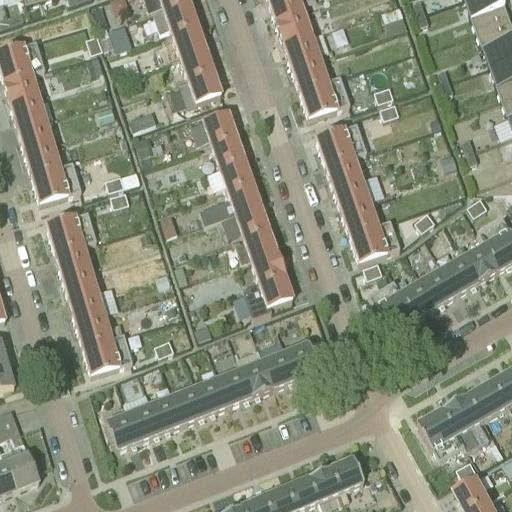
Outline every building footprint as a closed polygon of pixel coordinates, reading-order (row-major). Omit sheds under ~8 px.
[(20,0),(24,14),(41,9),(38,0),(20,0)] [(38,0),(41,9),(58,4),(57,0),(38,0)] [(162,19),(187,10),(183,0),(141,0),(148,20),(161,15),(162,19)] [(274,31),(303,20),(296,0),(288,0),(266,8),(274,31)] [(499,2),(497,0),(476,0),(462,5),(467,19),(468,23),(474,40),(508,27),(503,13),(499,2)] [(86,2),(79,5),(83,16),(91,13),(86,2)] [(79,5),(71,8),(76,19),(83,16),(79,5)] [(170,42),(195,33),(187,10),(162,19),(152,22),(159,41),(168,38),(170,42)] [(384,29),(403,23),(400,13),(381,19),(384,29)] [(419,13),(408,17),(410,24),(422,20),(419,13)] [(101,14),(90,17),(96,36),(107,33),(101,14)] [(282,53),(311,43),(303,20),(274,31),(282,53)] [(422,20),(410,24),(413,32),(424,28),(422,20)] [(510,32),(508,27),(474,40),(480,57),(481,57),(488,74),(511,65),(511,38),(511,36),(510,32)] [(17,29),(10,32),(13,43),(21,41),(17,29)] [(10,32),(2,34),(6,46),(13,43),(10,32)] [(178,65),(203,56),(195,33),(170,42),(171,46),(162,49),(168,68),(178,65)] [(97,37),(103,56),(112,53),(106,34),(97,37)] [(107,39),(112,53),(114,61),(132,55),(124,34),(107,39)] [(290,76),(319,66),(311,43),(282,53),(290,76)] [(97,44),(86,48),(91,63),(102,59),(97,44)] [(43,79),(35,50),(12,57),(0,60),(0,85),(2,91),(31,82),(43,79)] [(186,89),(212,80),(203,56),(178,65),(186,89)] [(101,79),(96,63),(81,68),(86,84),(101,79)] [(106,69),(112,87),(123,84),(117,65),(106,69)] [(511,104),(511,65),(488,74),(494,92),(493,92),(500,109),(511,104)] [(297,99),(327,89),(319,66),(290,76),(297,99)] [(178,95),(184,115),(220,103),(212,80),(186,89),(187,92),(178,95)] [(9,114),(38,106),(31,82),(2,91),(9,114)] [(443,82),(432,86),(434,94),(446,90),(443,82)] [(348,113),(338,85),(327,89),(297,99),(307,127),(348,113)] [(446,90),(434,94),(437,101),(448,97),(446,90)] [(374,100),(378,111),(393,106),(389,95),(374,100)] [(102,96),(95,98),(98,107),(106,104),(102,96)] [(511,104),(500,109),(501,112),(503,118),(506,126),(507,126),(511,140),(511,104)] [(16,137),(46,128),(45,127),(52,125),(47,108),(40,110),(38,106),(9,114),(16,137)] [(384,129),(399,124),(395,112),(380,117),(384,129)] [(110,113),(96,117),(100,129),(114,124),(110,113)] [(133,138),(155,130),(151,119),(129,127),(133,138)] [(209,154),(235,145),(226,122),(201,131),(209,154)] [(23,160),(53,151),(46,128),(16,137),(23,160)] [(324,175),(354,164),(365,160),(355,132),(314,146),(324,175)] [(138,165),(153,160),(147,143),(134,148),(133,148),(138,165)] [(217,177),(243,168),(235,145),(209,154),(217,177)] [(23,160),(29,183),(71,171),(73,171),(67,152),(54,156),(53,151),(23,160)] [(467,152),(456,156),(459,163),(470,159),(467,152)] [(470,159),(459,163),(461,171),(473,167),(470,159)] [(450,162),(440,165),(444,177),(454,173),(450,162)] [(332,197),(361,187),(354,164),(324,175),(332,197)] [(225,200),(251,191),(243,168),(217,177),(225,200)] [(80,200),(71,171),(29,183),(38,212),(80,200)] [(108,201),(124,196),(120,185),(105,190),(108,201)] [(340,220),(369,210),(361,187),(332,197),(340,220)] [(232,223),(259,214),(251,191),(225,200),(232,223)] [(128,212),(125,201),(109,206),(113,217),(128,212)] [(465,215),(472,225),(486,216),(479,206),(465,215)] [(347,243),(377,233),(369,210),(340,220),(347,243)] [(241,247),(267,238),(259,214),(232,223),(221,228),(227,246),(239,242),(241,247)] [(83,254),(95,250),(86,221),(45,234),(53,263),(83,254)] [(413,231),(420,240),(433,231),(426,221),(413,231)] [(511,270),(511,245),(501,227),(475,242),(482,253),(497,279),(511,270)] [(388,229),(377,233),(347,243),(357,271),(398,257),(388,229)] [(241,273),(249,270),(275,261),(267,238),(241,247),(242,250),(234,253),(241,273)] [(139,242),(142,252),(151,249),(148,240),(139,242)] [(461,265),(476,291),(497,279),(482,253),(461,265)] [(60,286),(90,277),(83,254),(53,263),(60,286)] [(435,268),(455,303),(476,291),(461,265),(456,256),(435,268)] [(184,266),(182,260),(174,262),(177,269),(184,266)] [(257,292),(283,284),(275,261),(249,270),(257,292)] [(420,290),(435,315),(455,303),(435,268),(434,265),(413,277),(420,289),(420,290)] [(361,276),(366,287),(381,282),(376,271),(361,276)] [(180,273),(172,275),(178,292),(186,289),(180,273)] [(67,309),(97,300),(90,277),(60,286),(67,309)] [(156,286),(159,295),(169,292),(166,283),(156,286)] [(270,319),(269,315),(291,307),(283,284),(257,292),(241,298),(251,326),(270,319)] [(392,290),(366,305),(388,342),(414,327),(399,302),(392,290)] [(399,302),(414,327),(435,315),(420,290),(399,302)] [(74,332),(104,323),(97,300),(67,309),(74,332)] [(172,312),(165,315),(168,324),(176,321),(172,312)] [(81,355),(111,346),(104,323),(74,332),(81,355)] [(206,332),(194,336),(198,348),(211,343),(206,332)] [(89,384),(131,371),(122,342),(111,346),(81,355),(89,384)] [(154,354),(158,365),(173,359),(169,348),(154,354)] [(284,360),(295,388),(318,379),(307,351),(284,360)] [(250,406),(273,397),(262,369),(261,369),(257,358),(235,366),(250,406)] [(273,397),(295,388),(284,360),(262,369),(273,397)] [(227,415),(250,406),(235,366),(213,375),(217,386),(216,386),(227,415)] [(0,374),(0,400),(12,396),(5,372),(0,374)] [(511,378),(494,389),(509,415),(511,420),(511,378)] [(205,424),(227,415),(216,386),(194,395),(205,424)] [(484,429),(509,415),(494,389),(469,403),(484,429)] [(182,433),(205,424),(194,395),(171,404),(182,433)] [(480,452),(471,437),(484,429),(469,403),(444,417),(465,455),(468,459),(480,452)] [(160,442),(182,433),(171,404),(148,413),(160,442)] [(137,450),(160,442),(148,413),(145,414),(141,405),(123,412),(127,422),(126,422),(137,450)] [(444,417),(418,432),(439,470),(465,455),(444,417)] [(14,453),(22,450),(10,418),(0,422),(0,447),(11,444),(14,453)] [(114,459),(137,450),(126,422),(103,431),(114,459)] [(4,469),(16,499),(38,490),(26,461),(4,469)] [(329,476),(340,500),(362,491),(351,466),(329,476)] [(455,477),(461,487),(476,479),(469,468),(455,477)] [(0,504),(16,499),(4,469),(0,470),(0,504)] [(338,511),(344,510),(340,500),(329,476),(307,485),(317,511),(338,511)] [(317,511),(307,485),(284,495),(291,511),(317,511)] [(460,511),(479,511),(489,507),(478,485),(453,498),(460,511)] [(264,511),(291,511),(284,495),(262,505),(264,511)]
